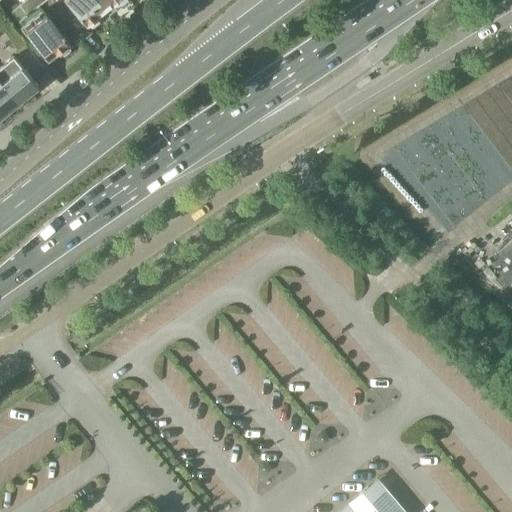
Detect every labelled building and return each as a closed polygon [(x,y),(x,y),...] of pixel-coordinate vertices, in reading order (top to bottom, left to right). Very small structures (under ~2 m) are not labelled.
[(38,6),(45,0),(25,0),(12,11),(49,58),(57,51),(61,54),(68,48),(67,44),(68,43),(38,6)] [(52,0),(73,26),(81,19),(87,27),(107,11),(98,0),(52,0)] [(98,0),(107,11),(120,0),(98,0)] [(32,77),(44,67),(45,67),(29,48),(17,59),(14,55),(0,67),(0,78),(20,103),(40,86),(32,77)] [(0,118),(20,103),(0,78),(0,118)] [(406,511),(381,482),(345,511),(406,511)]
